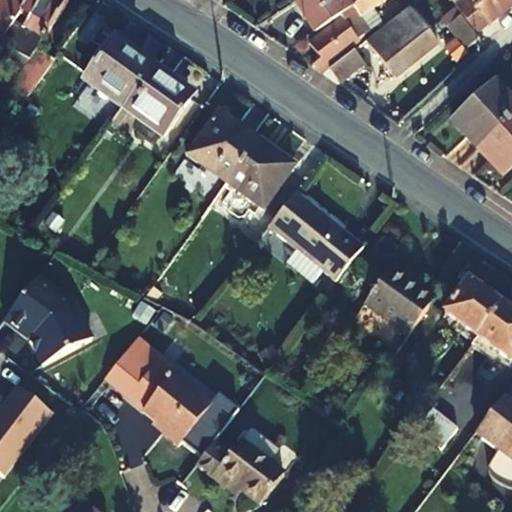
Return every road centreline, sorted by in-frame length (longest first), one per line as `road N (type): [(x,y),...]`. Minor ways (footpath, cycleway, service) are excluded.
road 1 (tertiary): [(150,0),(511,248)]
road 2 (unknown): [(396,168),(482,77)]
